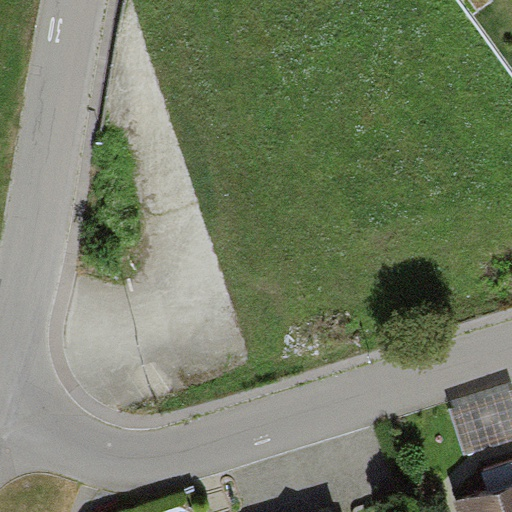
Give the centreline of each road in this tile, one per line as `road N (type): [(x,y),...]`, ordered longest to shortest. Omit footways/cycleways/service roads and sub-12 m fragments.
road 1 (residential): [(511,344),(207,440),(102,448),(16,409)]
road 2 (residential): [(16,409),(83,0)]
